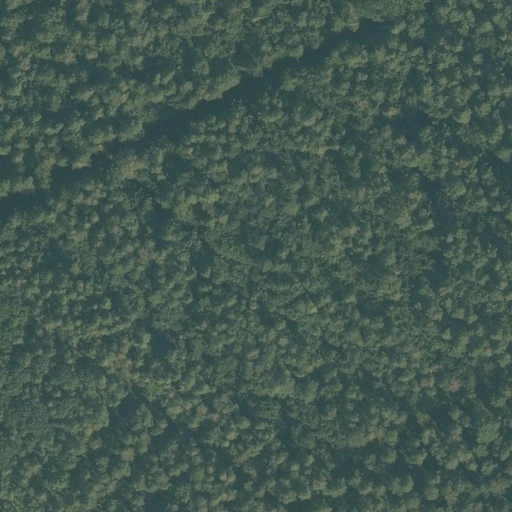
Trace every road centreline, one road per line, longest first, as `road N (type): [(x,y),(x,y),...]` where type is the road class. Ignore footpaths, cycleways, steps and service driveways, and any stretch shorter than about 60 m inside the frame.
road 1 (track): [(390,0),(0,197)]
road 2 (track): [(0,291),(295,511)]
road 3 (track): [(511,356),(391,427),(287,506)]
